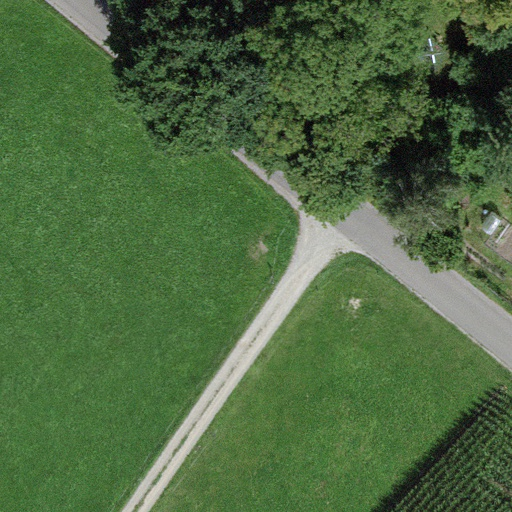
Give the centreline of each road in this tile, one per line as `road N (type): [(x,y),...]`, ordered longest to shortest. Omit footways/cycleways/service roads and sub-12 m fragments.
road 1 (unclassified): [(511,334),(98,0)]
road 2 (track): [(361,212),(145,511)]
